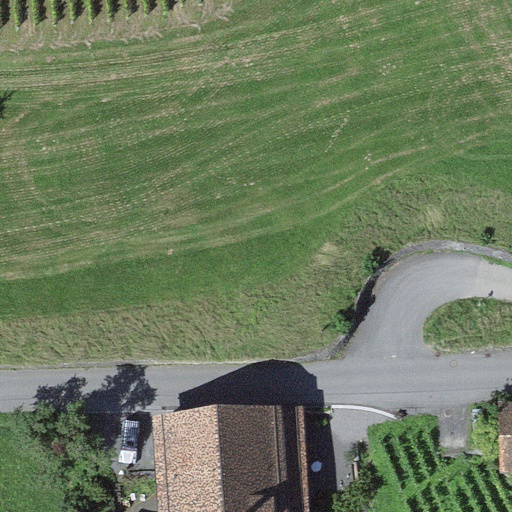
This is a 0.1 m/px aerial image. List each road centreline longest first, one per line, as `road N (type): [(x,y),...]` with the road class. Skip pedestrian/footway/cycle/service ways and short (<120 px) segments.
road 1 (unclassified): [(511,376),(0,392)]
road 2 (track): [(376,379),(383,327),(398,296),(431,274),(511,280)]
